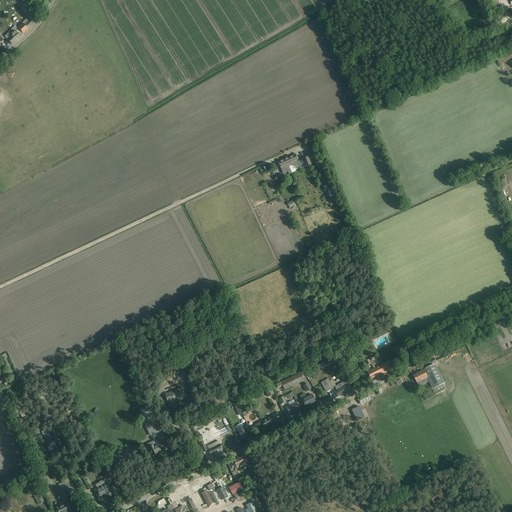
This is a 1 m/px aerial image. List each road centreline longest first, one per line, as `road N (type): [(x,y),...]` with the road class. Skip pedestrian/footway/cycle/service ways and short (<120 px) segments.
road 1 (unclassified): [(142,503),(511,314)]
road 2 (track): [(0,287),(303,144)]
